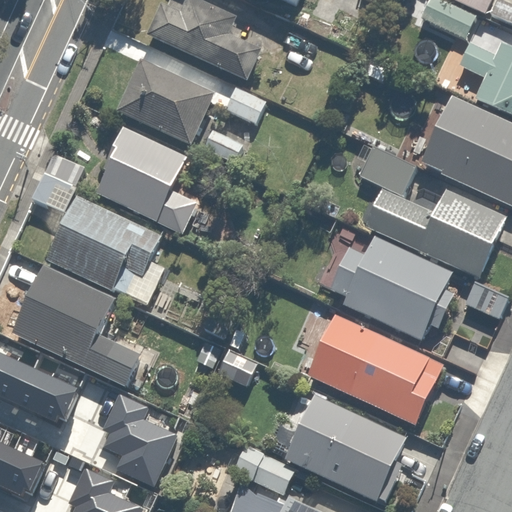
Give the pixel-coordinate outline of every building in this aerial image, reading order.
[(163,8),(148,40),(248,86),(263,54),(230,39),(238,21),(190,0),(182,16),(163,8)] [(442,1),(440,0),(426,0),(417,22),(469,45),(480,19),(442,1)] [(442,0),(442,1),(480,19),(488,0),(442,0)] [(511,5),(501,0),(498,0),(490,18),(511,29),(511,5)] [(318,44),(282,31),(274,52),(310,66),(318,44)] [(511,51),(503,47),(497,60),(472,48),(461,70),(486,82),(476,104),(511,120),(511,51)] [(141,63),(118,115),(192,150),(217,97),(141,63)] [(268,106),(237,91),(226,113),(257,128),(268,106)] [(420,174),(511,212),(511,129),(449,103),(420,174)] [(110,175),(99,198),(185,238),(200,207),(174,195),(190,162),(125,133),(106,173),(110,175)] [(244,150),(215,136),(206,153),(236,167),(244,150)] [(366,152),(354,181),(400,200),(412,171),(366,152)] [(55,157),(47,177),(77,190),(86,170),(55,157)] [(77,190),(47,177),(35,203),(68,218),(79,191),(77,190)] [(433,221),(380,197),(365,232),(475,281),(502,221),(444,195),(433,221)] [(166,241),(80,201),(49,265),(115,296),(117,292),(150,309),(167,272),(153,266),(166,241)] [(343,312),(420,347),(441,336),(453,308),(442,303),(453,277),(374,242),(366,261),(350,254),(331,297),(347,304),(343,312)] [(28,310),(15,339),(129,392),(144,360),(102,340),(119,305),(47,270),(34,298),(29,296),(23,308),(28,310)] [(511,299),(475,283),(464,308),(502,325),(511,301),(511,299)] [(444,373),(337,322),(309,379),(416,431),(444,373)] [(0,400),(55,426),(59,419),(67,422),(78,400),(0,363),(0,400)] [(152,412),(122,399),(105,435),(112,439),(106,451),(126,460),(119,474),(157,491),(181,439),(147,424),(152,412)] [(430,472),(440,451),(408,435),(403,445),(314,403),(284,465),(374,508),(398,457),(430,472)] [(3,455),(0,454),(0,495),(40,511),(53,482),(29,473),(39,448),(10,437),(3,455)] [(294,473),(244,451),(230,481),(281,503),(294,473)] [(296,511),(254,493),(245,511),(296,511)]
